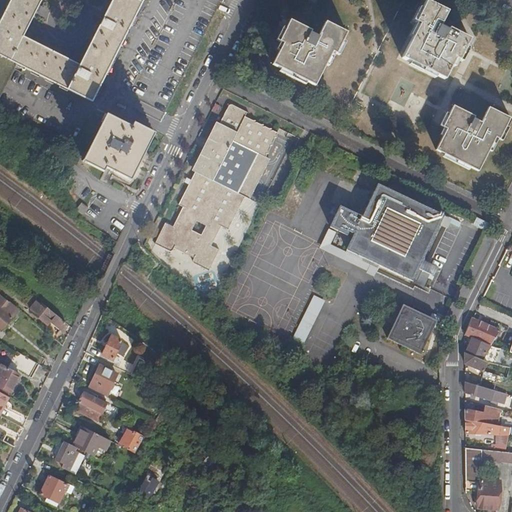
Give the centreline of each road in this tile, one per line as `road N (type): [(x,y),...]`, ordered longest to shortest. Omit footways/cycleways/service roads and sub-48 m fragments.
road 1 (residential): [(0,500),(248,0)]
road 2 (unclassified): [(511,210),(454,334),(455,510)]
